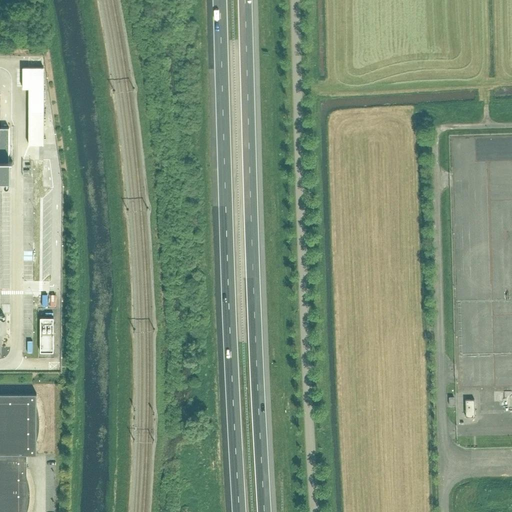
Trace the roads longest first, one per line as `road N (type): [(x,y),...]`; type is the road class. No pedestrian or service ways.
road 1 (motorway): [(220,0),(239,511)]
road 2 (motorway): [(264,511),(245,0)]
road 3 (unclassified): [(314,511),(295,0)]
road 4 (unknown): [(0,364),(16,346),(19,62),(0,62)]
